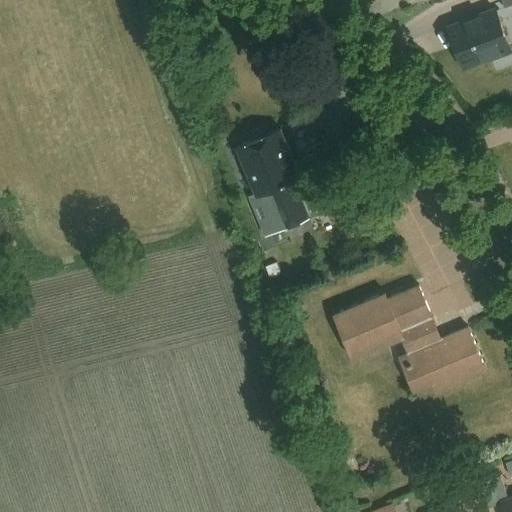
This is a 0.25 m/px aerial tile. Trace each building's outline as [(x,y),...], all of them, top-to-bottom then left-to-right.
[(511,49),(511,46),(499,8),(450,25),(464,66),(511,49)] [(305,169),(287,124),(238,143),(258,192),(250,195),(265,233),(334,205),(318,164),(305,169)] [(492,368),(471,322),(445,333),(421,280),(389,294),(386,287),(334,310),(355,356),(405,334),(410,346),(398,351),(420,400),(492,368)] [(511,511),(511,494),(500,498),(504,511),(511,511)] [(365,511),(399,511),(394,500),(365,511)]
